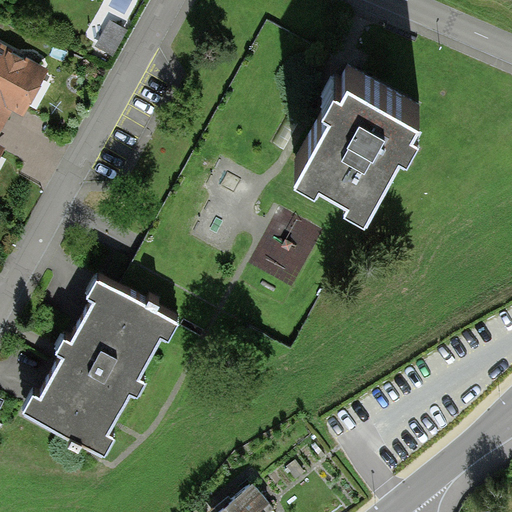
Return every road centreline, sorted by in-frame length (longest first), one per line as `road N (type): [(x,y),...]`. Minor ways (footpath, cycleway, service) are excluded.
road 1 (residential): [(166,0),(0,303)]
road 2 (tertiary): [(511,409),(382,511)]
road 3 (residential): [(388,0),(511,52)]
